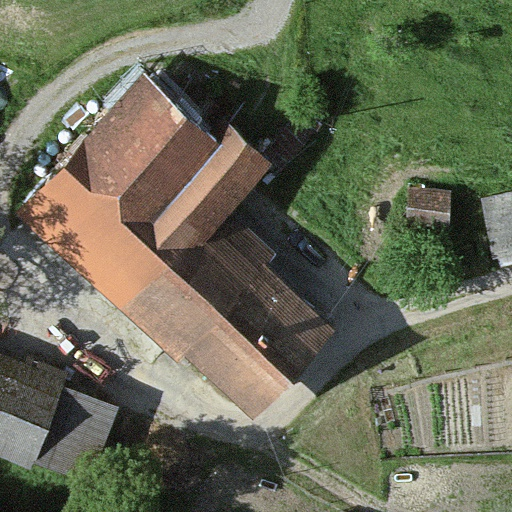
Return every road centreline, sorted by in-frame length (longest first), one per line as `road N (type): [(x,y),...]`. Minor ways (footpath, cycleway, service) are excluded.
road 1 (track): [(511,288),(373,325),(332,390),(280,426),(202,436),(68,362),(0,292)]
road 2 (track): [(0,195),(32,136),(135,53),(228,37),(263,0)]
